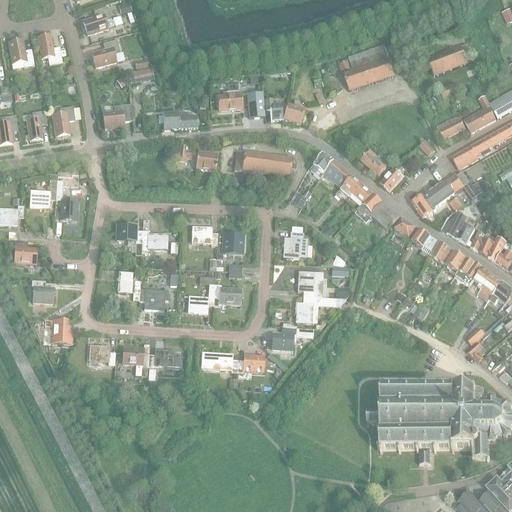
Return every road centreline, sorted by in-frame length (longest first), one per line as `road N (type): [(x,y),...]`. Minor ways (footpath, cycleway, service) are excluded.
road 1 (residential): [(102,204),(265,210),(261,312),(244,336),(101,327),(86,311),(90,263)]
road 2 (residential): [(92,150),(281,133),(320,144),(391,206)]
road 3 (residential): [(99,511),(0,320)]
road 4 (residential): [(391,206),(441,157),(511,119)]
road 5 (residential): [(391,206),(511,287)]
road 6 (residential): [(64,17),(92,150)]
